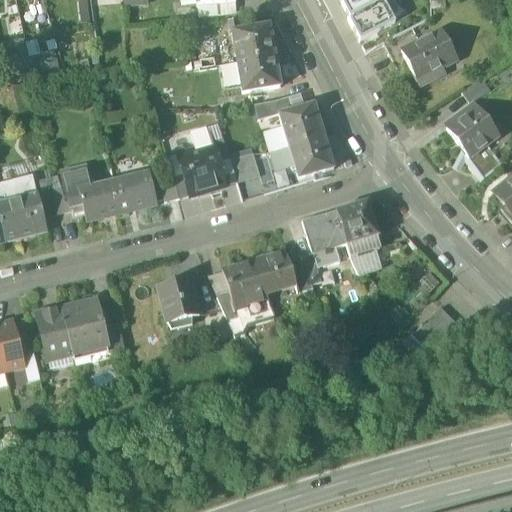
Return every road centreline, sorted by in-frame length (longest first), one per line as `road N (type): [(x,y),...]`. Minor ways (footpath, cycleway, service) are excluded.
road 1 (residential): [(390,170),(359,187),(0,283)]
road 2 (trunk): [(511,432),(356,470),(236,511)]
road 3 (residential): [(296,0),(390,170)]
road 4 (residential): [(390,170),(511,304)]
road 5 (trunk): [(369,511),(511,475)]
